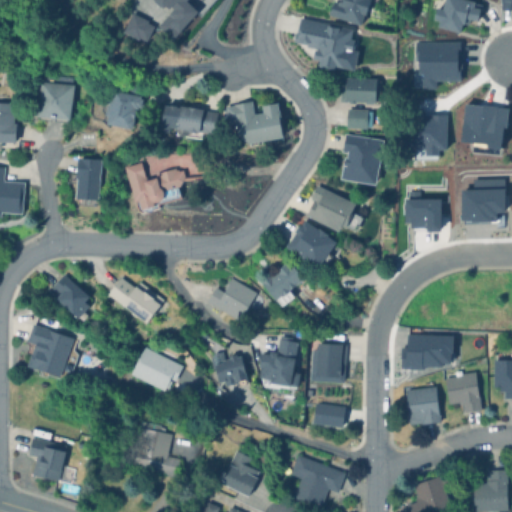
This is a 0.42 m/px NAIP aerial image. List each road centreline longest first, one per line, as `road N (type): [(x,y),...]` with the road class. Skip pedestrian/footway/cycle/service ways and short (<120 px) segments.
road 1 (residential): [(0,291),(7,270),(54,243),(210,247),(237,240),(305,145),(310,123),(304,101),(272,68),(225,69)]
road 2 (residential): [(372,511),(373,330),(391,291)]
road 3 (residential): [(373,460),(220,416)]
road 4 (residential): [(373,460),(400,462),(462,438),(511,432)]
road 5 (residential): [(391,291),(430,258),(511,250)]
road 6 (residential): [(165,245),(184,297),(207,323),(236,336)]
